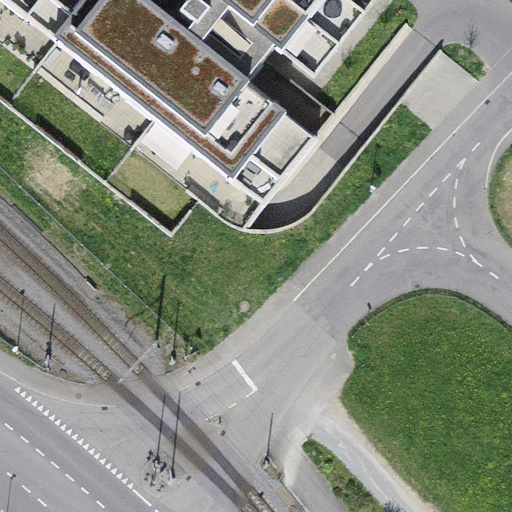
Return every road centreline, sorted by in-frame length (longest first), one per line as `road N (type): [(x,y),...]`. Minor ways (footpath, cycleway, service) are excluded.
road 1 (residential): [(414,208),(240,397)]
road 2 (residential): [(240,397),(116,511)]
road 3 (residential): [(511,108),(414,208)]
road 4 (unclassified): [(317,511),(240,397)]
road 5 (secondary): [(97,511),(0,429)]
road 6 (residential): [(511,290),(414,208)]
